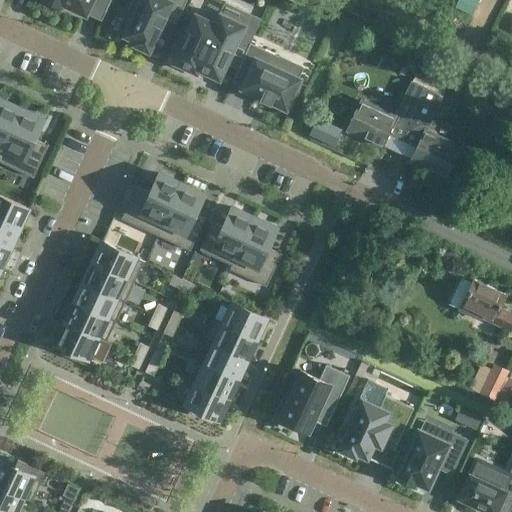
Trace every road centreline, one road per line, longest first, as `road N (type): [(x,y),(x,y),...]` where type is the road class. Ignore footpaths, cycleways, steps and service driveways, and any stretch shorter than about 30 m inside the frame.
road 1 (residential): [(511,262),(127,84)]
road 2 (residential): [(127,84),(0,358)]
road 3 (residential): [(214,511),(244,446),(391,511)]
road 4 (residential): [(127,84),(0,27)]
